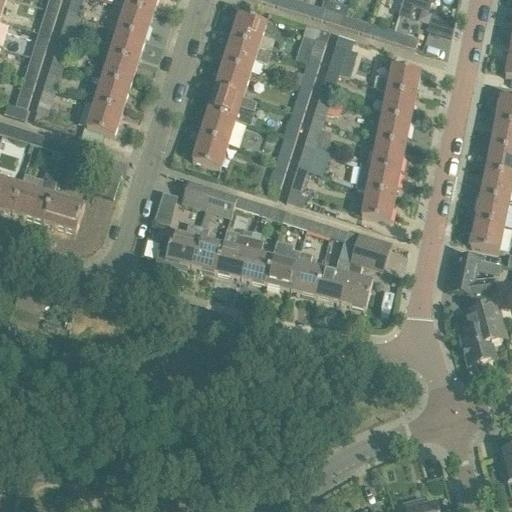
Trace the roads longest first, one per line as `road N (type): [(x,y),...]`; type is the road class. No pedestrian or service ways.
road 1 (residential): [(428,357),(420,299),(478,0)]
road 2 (residential): [(428,357),(258,336),(109,292)]
road 3 (residential): [(109,292),(199,0)]
road 4 (tertiary): [(284,511),(308,482),(354,455),(445,424)]
